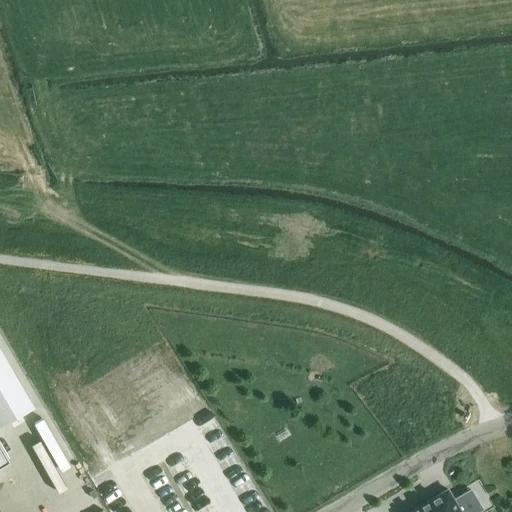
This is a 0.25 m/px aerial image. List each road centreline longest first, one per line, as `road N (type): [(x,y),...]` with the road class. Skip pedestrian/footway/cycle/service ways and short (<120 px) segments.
road 1 (unclassified): [(336,511),(450,446),(511,422)]
road 2 (track): [(44,197),(183,281)]
